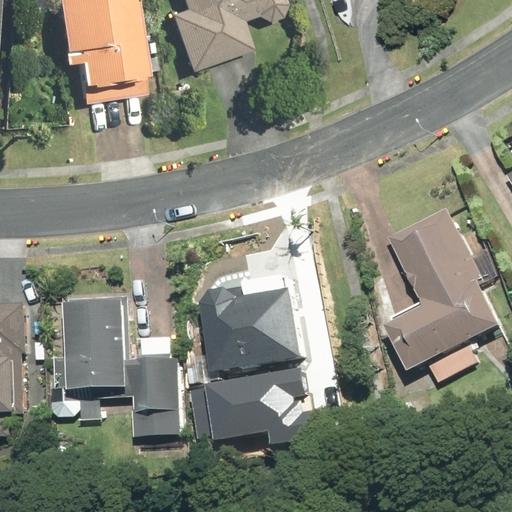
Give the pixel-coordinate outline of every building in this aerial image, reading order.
[(58,0),(68,64),(81,62),(87,100),(153,90),(139,0),(58,0)] [(186,0),(189,7),(173,13),(195,73),(255,51),(245,23),(260,16),(261,17),(261,18),(262,18),(263,19),(264,20),(265,21),(266,21),(267,22),(268,22),(269,22),(270,23),(271,23),(272,23),(273,23),(275,23),(276,23),(277,23),(278,22),(279,22),(280,22),(281,21),(282,21),(283,20),(284,19),(285,19),(286,18),(286,17),(287,16),(288,15),(288,14),(289,13),(289,12),(289,11),(290,10),(290,9),(286,0),(186,0)] [(490,364),(481,347),(511,331),(511,319),(494,284),(511,275),(498,249),(480,258),(456,211),(400,240),(434,304),(400,322),(428,375),(441,368),(450,385),(490,364)] [(307,288),(304,276),(216,294),(238,399),(294,387),(290,368),(325,361),(317,326),(329,323),(320,285),(307,288)] [(0,306),(0,451),(9,451),(9,439),(23,439),(22,418),(36,418),(34,306),(0,306)] [(108,419),(107,400),(143,399),(145,440),(188,438),(184,339),(151,341),(149,307),(85,310),(89,389),(61,391),(63,421),(108,419)] [(416,379),(395,391),(413,421),(433,409),(416,379)]
